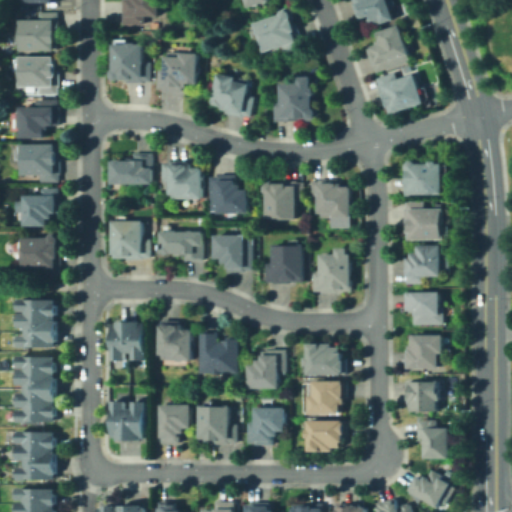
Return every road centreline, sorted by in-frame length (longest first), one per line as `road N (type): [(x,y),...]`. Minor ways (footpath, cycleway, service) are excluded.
road 1 (residential): [(86,511),(89,0)]
road 2 (tertiary): [(490,470),(488,174),(441,0)]
road 3 (residential): [(318,0),(374,180),(374,462)]
road 4 (residential): [(511,106),(307,150),(259,149),(171,124),(91,117)]
road 5 (residential): [(93,286),(183,288),(298,322),(375,319)]
road 6 (residential): [(374,462),(354,471),(90,472)]
